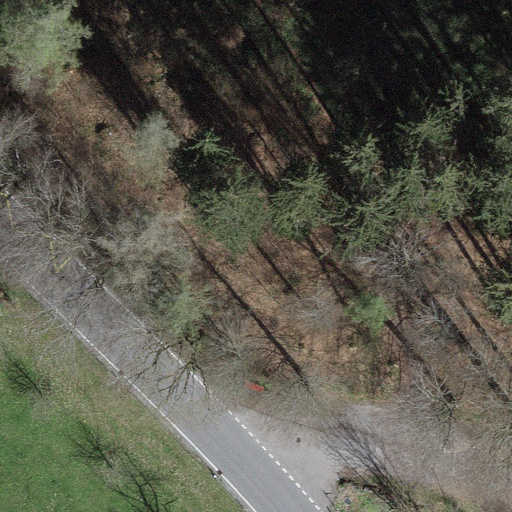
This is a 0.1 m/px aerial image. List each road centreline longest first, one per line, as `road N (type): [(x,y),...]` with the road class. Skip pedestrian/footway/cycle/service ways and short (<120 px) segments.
road 1 (tertiary): [(289,511),(102,313),(0,222)]
road 2 (track): [(511,478),(357,467),(259,478)]
